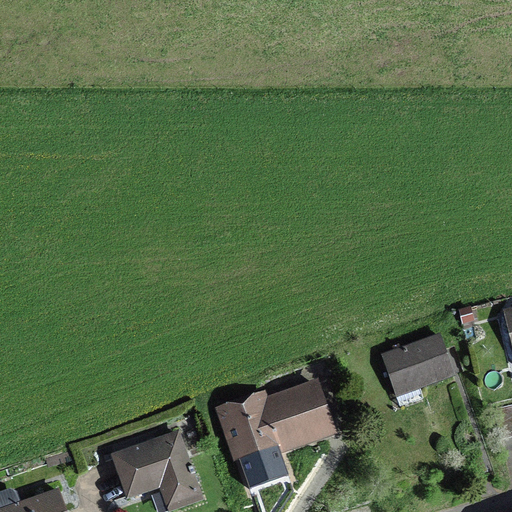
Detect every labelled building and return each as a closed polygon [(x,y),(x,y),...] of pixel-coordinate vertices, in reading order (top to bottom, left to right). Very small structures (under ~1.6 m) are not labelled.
[(394,397),(452,377),(438,339),(381,359),(394,397)] [(219,415),(240,473),(332,440),(313,386),(262,404),(261,400),(219,415)] [(499,441),(511,438),(511,406),(492,411),(499,441)] [(175,436),(112,458),(126,498),(163,485),(172,510),(197,502),(195,497),(196,497),(189,476),(192,475),(190,468),(186,470),(175,436)] [(486,473),(476,446),(463,451),(472,478),(486,473)] [(0,511),(62,511),(56,493),(19,506),(15,496),(8,493),(0,496),(0,511)]
